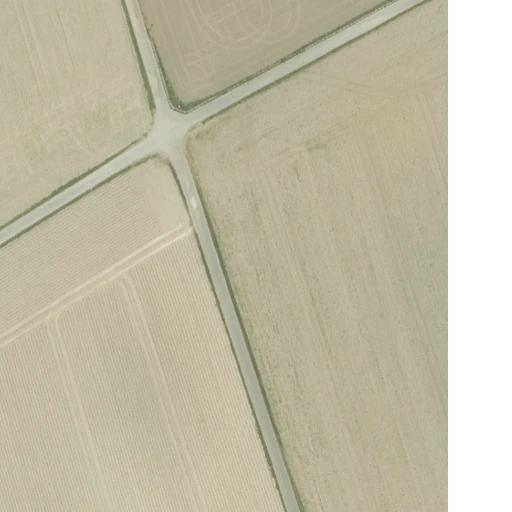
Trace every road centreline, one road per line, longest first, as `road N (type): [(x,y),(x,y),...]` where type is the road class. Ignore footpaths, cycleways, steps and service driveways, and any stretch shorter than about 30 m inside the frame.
road 1 (track): [(173,135),(299,511)]
road 2 (track): [(173,135),(420,0)]
road 3 (track): [(173,135),(0,243)]
road 4 (track): [(173,135),(133,0)]
